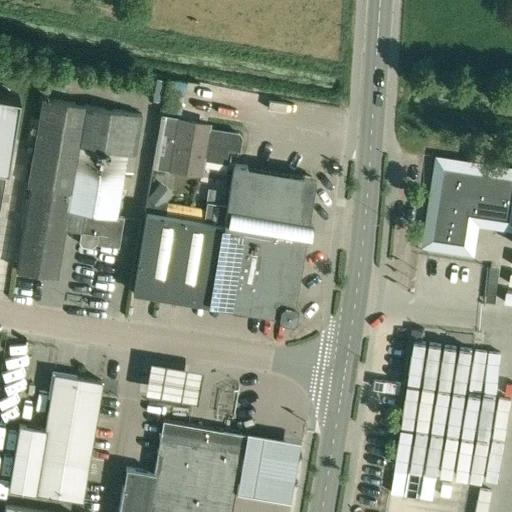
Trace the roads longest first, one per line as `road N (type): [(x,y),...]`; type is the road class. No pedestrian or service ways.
road 1 (secondary): [(344,370),(380,0)]
road 2 (unclassified): [(0,314),(344,370)]
road 3 (secondary): [(321,511),(344,370)]
